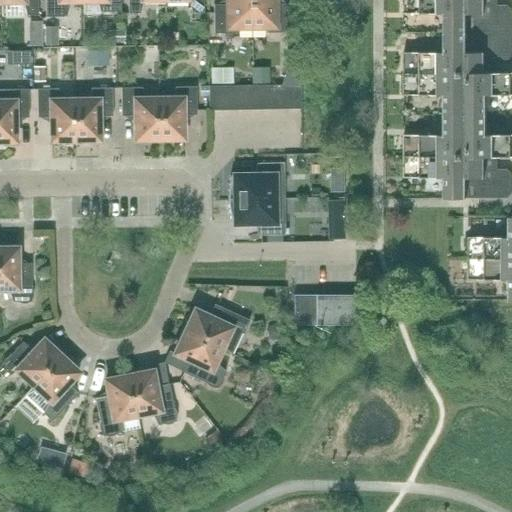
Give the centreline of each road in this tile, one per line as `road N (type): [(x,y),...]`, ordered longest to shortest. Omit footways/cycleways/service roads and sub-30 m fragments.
road 1 (residential): [(186,248),(150,335),(131,347),(96,350),(67,322),(59,182)]
road 2 (residential): [(186,248),(193,218),(181,183),(59,182)]
